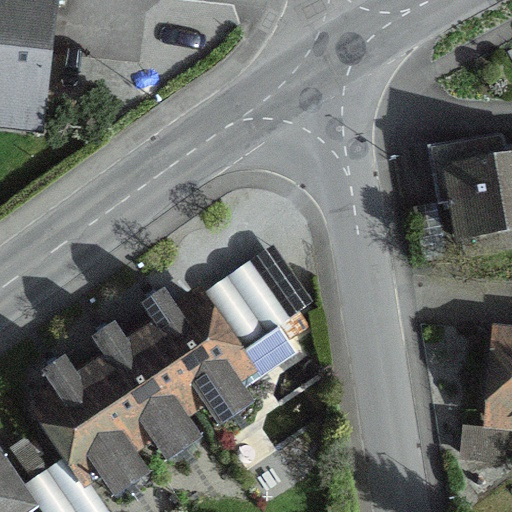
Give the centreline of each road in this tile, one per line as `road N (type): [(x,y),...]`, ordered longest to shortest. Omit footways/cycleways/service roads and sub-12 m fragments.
road 1 (residential): [(407,511),(346,34)]
road 2 (residential): [(0,292),(346,34)]
